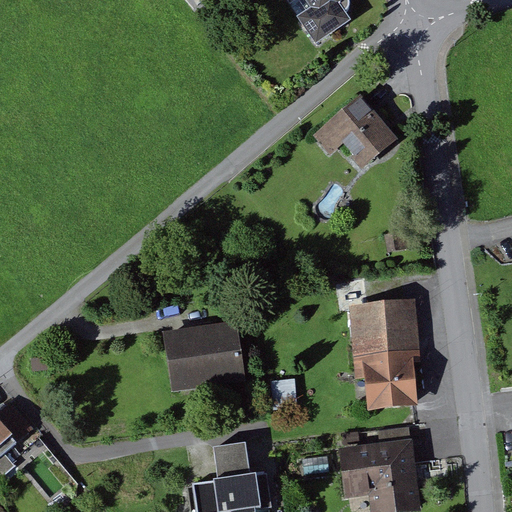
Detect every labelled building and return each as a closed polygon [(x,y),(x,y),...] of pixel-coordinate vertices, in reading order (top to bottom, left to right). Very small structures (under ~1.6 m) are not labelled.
[(302,0),(295,5),(302,15),(296,19),(316,49),(354,24),(343,6),(352,0),(302,0)] [(399,140),(361,99),(322,134),(360,175),(399,140)] [(411,304),(357,311),(369,411),(423,404),(411,304)] [(238,325),(163,336),(172,394),(247,384),(238,325)] [(0,460),(40,427),(10,392),(0,401),(0,460)] [(215,482),(190,486),(194,511),(263,511),(272,511),(267,475),(252,477),(247,444),(211,449),(215,482)] [(413,444),(336,453),(341,497),(370,493),(372,511),(407,511),(420,511),(413,444)]
